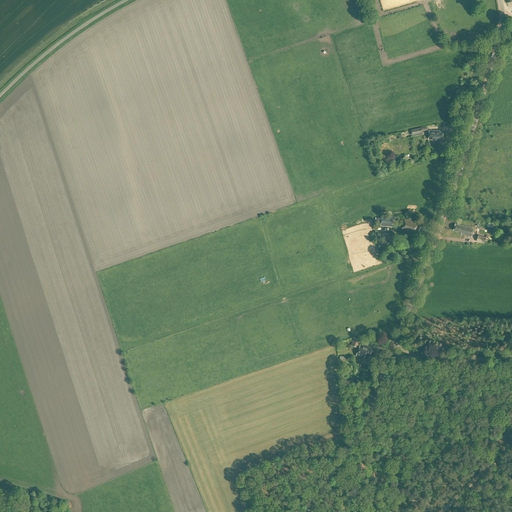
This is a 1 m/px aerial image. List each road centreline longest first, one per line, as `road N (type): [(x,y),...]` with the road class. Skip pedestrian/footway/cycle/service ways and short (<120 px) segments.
road 1 (tertiary): [(306,511),(376,393),(461,165),(501,13)]
road 2 (unclassified): [(0,95),(59,42),(125,0)]
